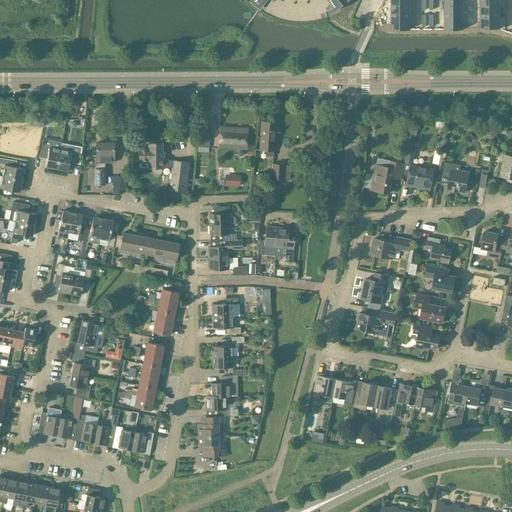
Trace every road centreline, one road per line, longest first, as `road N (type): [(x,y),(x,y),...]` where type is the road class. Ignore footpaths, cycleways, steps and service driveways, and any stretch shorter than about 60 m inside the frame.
road 1 (residential): [(125,495),(153,485),(168,467),(192,329),(190,214)]
road 2 (residential): [(330,347),(364,220),(511,204)]
road 3 (tertiary): [(0,83),(254,82)]
road 4 (tertiary): [(447,81),(384,75),(254,82)]
road 5 (tertiary): [(254,82),(447,81)]
road 6 (tertiary): [(511,450),(432,456),(357,487)]
road 7 (residential): [(51,193),(190,214)]
road 8 (residential): [(453,353),(432,367),(330,347)]
road 9 (residential): [(190,214),(198,200),(240,199),(248,213),(299,217)]
